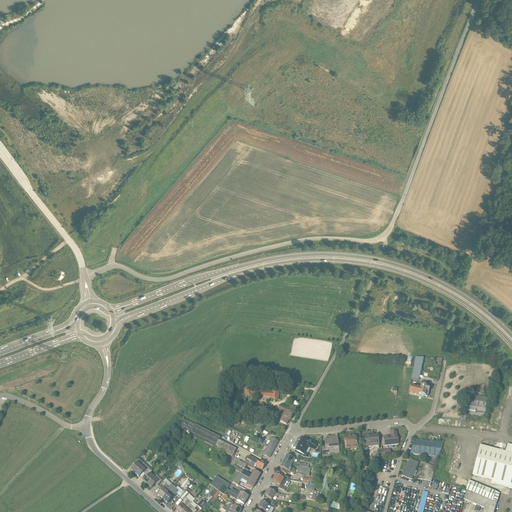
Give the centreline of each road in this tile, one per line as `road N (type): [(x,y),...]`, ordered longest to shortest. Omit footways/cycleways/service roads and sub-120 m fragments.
road 1 (unclassified): [(84,277),(119,266),(161,280),(308,239),(383,237),(478,0)]
road 2 (primary): [(134,315),(254,269),(338,261),(431,285),(511,345)]
road 3 (primary): [(511,334),(435,279),(347,254),(252,262),(136,302)]
road 4 (residential): [(292,431),(397,421),(415,428)]
